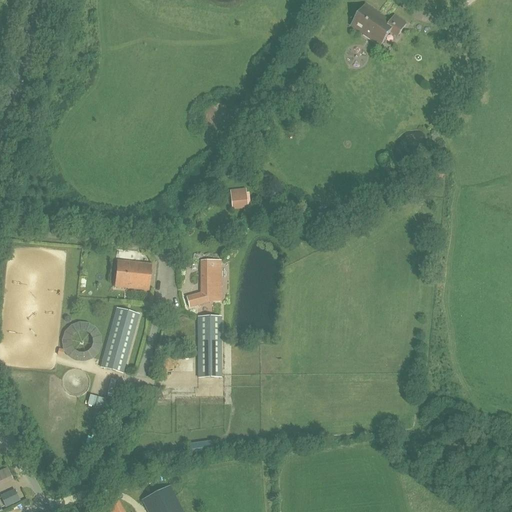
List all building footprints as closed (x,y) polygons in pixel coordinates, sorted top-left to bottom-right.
[(350,27),(366,38),(381,48),(391,33),(398,38),(408,24),(396,15),(391,21),(366,4),(350,27)] [(283,86),(277,96),(288,103),(294,93),(283,86)] [(249,209),(249,207),(247,194),(247,189),(231,191),(233,211),(249,209)] [(115,288),(149,291),(151,265),(117,261),(115,288)] [(201,262),(201,294),(187,298),(190,308),(210,302),(221,302),(221,262),(201,262)] [(117,309),(101,367),(123,374),(139,315),(117,309)] [(198,378),(221,378),(221,317),(198,318),(198,378)] [(283,393),(204,405),(210,445),(289,432),(283,393)] [(140,489),(139,477),(119,480),(119,484),(120,491),(140,489)] [(148,511),(182,511),(169,487),(143,501),(148,511)] [(1,496),(6,507),(20,501),(14,490),(1,496)] [(111,511),(123,511),(118,502),(109,507),(111,511)]
